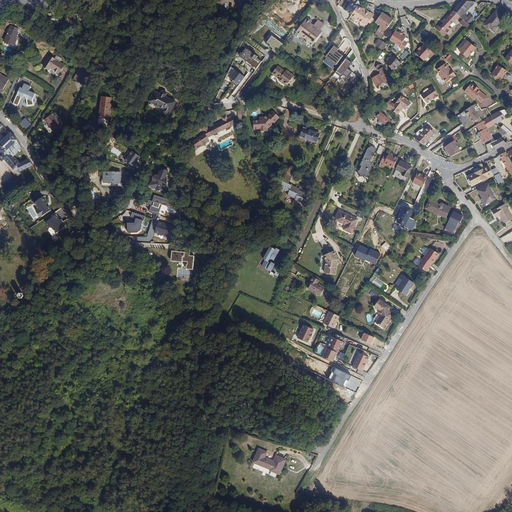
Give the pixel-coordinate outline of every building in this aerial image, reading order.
[(303,10),(292,1),(286,9),(289,12),(287,14),(295,20),(303,10)] [(471,6),(474,2),(461,1),(453,11),(459,16),(463,19),(464,20),(466,17),(462,13),(469,4),(471,6)] [(352,5),(348,2),(344,8),(348,11),(352,5)] [(362,9),(358,6),(350,17),(354,20),(355,18),(362,23),(363,22),(367,25),(369,22),(372,18),(374,15),(370,13),(366,10),(365,11),(362,9)] [(459,16),(453,11),(442,23),(441,22),(435,28),(444,36),(450,29),(448,27),(450,25),(455,21),(459,16)] [(485,24),(490,28),(494,31),(505,19),(496,11),(485,24)] [(379,17),(376,16),(374,19),(373,20),(376,23),(374,25),(375,28),(378,30),(375,33),(381,37),(393,20),(382,13),(379,17)] [(471,25),(474,21),(469,17),(466,22),(470,25),(471,25)] [(319,29),(320,30),(324,25),(317,20),(314,26),(310,23),(312,21),(307,18),(295,34),(295,36),(298,37),(300,37),(301,36),(308,40),(306,42),(312,46),(321,35),(317,32),(319,29)] [(19,29),(11,26),(5,43),(14,46),(17,39),(16,38),(19,29)] [(405,37),(395,31),(390,40),(395,43),(396,42),(401,45),(405,37)] [(416,37),(421,41),(425,35),(420,32),(416,37)] [(283,44),(272,36),(267,44),(273,48),(272,50),(276,53),(283,44)] [(384,50),(387,45),(379,39),(376,44),(384,50)] [(466,57),(468,54),(471,50),(474,46),(466,40),(458,51),(466,57)] [(427,57),(432,52),(425,44),(416,53),(422,59),(426,56),(427,57)] [(339,49),(334,46),(325,57),(336,66),(343,56),(337,51),(339,49)] [(254,55),(246,48),(240,56),(256,68),(261,62),(256,58),(258,56),(255,54),(254,55)] [(445,59),(449,63),(454,59),(450,54),(445,59)] [(51,56),(44,67),(49,70),(50,68),(59,73),(64,65),(60,62),(62,59),(56,56),(55,58),(51,56)] [(398,66),(401,63),(392,56),(386,64),(389,66),(391,68),(393,70),(397,66),(398,66)] [(352,63),(346,59),(336,73),(341,77),(343,75),(348,78),(352,73),(348,69),(352,63)] [(389,86),(393,81),(387,75),(381,65),(378,65),(375,68),(377,71),(378,71),(380,74),(385,82),(389,86)] [(453,80),(458,73),(447,65),(437,77),(447,85),(452,79),(453,80)] [(496,65),(495,67),(499,74),(501,77),(502,78),(506,70),(496,65)] [(81,66),(74,79),(83,83),(90,70),(81,66)] [(285,72),(278,66),(272,73),(279,79),(278,80),(286,86),(294,76),(286,70),(285,72)] [(499,74),(495,67),(491,75),(497,77),(498,75),(501,77),(499,74)] [(239,84),(245,77),(235,69),(229,77),(239,84)] [(0,87),(3,90),(9,80),(0,74),(0,87)] [(385,82),(380,74),(373,79),(377,86),(385,82)] [(36,94),(29,90),(31,86),(24,83),(22,88),(20,87),(13,104),(17,105),(21,98),(26,99),(27,105),(33,104),(32,100),(36,94)] [(485,97),(470,83),(464,90),(473,99),(475,97),(481,102),(485,97)] [(438,95),(433,87),(422,95),(427,103),(433,98),(434,99),(438,96),(438,95)] [(154,92),(149,101),(164,109),(162,112),(147,105),(145,111),(166,121),(175,102),(166,97),(167,94),(162,92),(161,95),(154,92)] [(402,106),(403,107),(406,109),(411,103),(401,96),(391,110),(397,114),(401,110),(400,109),(402,106)] [(102,106),(100,123),(109,124),(112,98),(102,97),(101,106),(102,106)] [(473,123),(481,118),(472,105),(464,111),(473,123)] [(491,115),(487,108),(483,110),(487,118),(491,115)] [(499,111),(491,115),(497,123),(509,115),(503,109),(500,112),(499,111)] [(277,119),(272,111),(266,116),(264,115),(262,117),(258,117),(258,118),(251,118),(250,126),(256,127),(256,129),(264,130),(264,128),(271,122),(272,123),(277,119)] [(55,112),(45,120),(53,131),(61,126),(56,119),(59,117),(55,112)] [(388,119),(381,113),(374,120),(382,127),(388,119)] [(487,118),(484,120),(488,128),(497,123),(491,115),(487,118)] [(207,137),(235,123),(231,116),(227,118),(226,116),(222,118),(223,121),(207,129),(206,127),(203,128),(205,133),(192,142),(196,149),(209,140),(207,137)] [(26,129),(31,124),(25,118),(20,123),(26,129)] [(481,132),(488,128),(484,120),(477,125),(481,132)] [(434,134),(428,127),(425,130),(423,128),(421,130),(422,132),(415,139),(423,145),(434,134)] [(319,133),(303,128),(300,137),(316,142),(319,133)] [(494,138),(488,128),(481,132),(480,133),(482,136),(481,137),(485,143),(494,138)] [(501,138),(504,145),(511,141),(511,137),(510,136),(505,131),(501,128),(498,131),(503,136),(501,138)] [(10,133),(0,143),(0,154),(1,155),(3,153),(7,157),(4,159),(14,168),(18,165),(20,170),(32,165),(28,159),(20,163),(13,155),(17,152),(15,148),(19,144),(15,137),(10,133)] [(442,143),(451,156),(461,151),(454,141),(456,139),(454,136),(442,143)] [(487,145),(488,153),(496,149),(504,145),(501,138),(487,145)] [(360,165),(362,166),(359,172),(362,175),(363,176),(367,177),(372,165),(370,163),(371,162),(369,160),(371,159),(372,157),(370,154),(372,152),(374,153),(376,149),(372,147),(367,150),(360,165)] [(132,167),(140,156),(132,151),(125,161),(132,167)] [(511,162),(506,152),(496,157),(498,160),(501,158),(508,170),(509,170),(511,175),(511,162)] [(385,164),(393,168),(398,158),(389,153),(387,157),(384,155),(381,162),(379,167),(383,169),(385,164)] [(412,167),(400,161),(393,175),(405,180),(412,167)] [(494,176),(488,165),(482,168),(483,169),(475,173),(475,174),(468,177),(469,178),(468,180),(469,183),(471,184),(472,185),(479,182),(479,181),(482,180),(483,182),(488,179),(487,179),(494,176)] [(152,180),(149,184),(153,187),(157,187),(157,190),(163,189),(163,185),(164,184),(166,179),(165,177),(168,170),(165,169),(160,170),(158,174),(156,173),(153,176),(153,180),(152,180)] [(294,172),(286,170),(278,190),(285,193),(285,192),(288,193),(288,195),(295,199),(295,200),(305,204),(307,199),(309,195),(299,190),(300,189),(289,184),(294,172)] [(121,172),(104,172),(104,182),(102,182),(102,185),(123,186),(123,182),(121,182),(121,172)] [(413,184),(423,187),(427,176),(417,172),(413,184)] [(494,176),(499,184),(504,182),(499,173),(494,176)] [(481,189),(478,190),(482,197),(486,204),(496,199),(488,185),(481,189)] [(154,195),(149,212),(157,215),(161,204),(171,208),(174,201),(154,195)] [(51,210),(42,197),(33,203),(38,211),(36,212),(39,218),(51,210)] [(440,205),(430,200),(426,208),(446,218),(450,208),(441,203),(440,205)] [(508,208),(505,204),(492,211),(496,217),(500,215),(505,223),(511,218),(511,210),(510,206),(508,208)] [(413,221),(413,220),(410,218),(413,211),(404,207),(397,222),(405,226),(405,227),(408,228),(411,220),(413,221)] [(351,233),(358,219),(340,211),(335,220),(346,225),(343,230),(351,233)] [(63,228),(55,216),(45,222),(54,234),(63,228)] [(140,230),(143,221),(136,218),(134,223),(127,223),(128,233),(135,232),(137,231),(140,230)] [(417,221),(413,220),(413,221),(411,220),(408,228),(412,231),(417,221)] [(168,237),(172,226),(158,222),(155,233),(168,237)] [(173,251),(172,261),(178,261),(182,261),(182,262),(187,262),(187,268),(193,269),(194,256),(190,256),(191,246),(183,245),(182,252),(173,251)] [(433,263),(439,254),(430,248),(418,265),(426,271),(432,262),(433,263)] [(277,253),(268,249),(262,262),(264,263),(261,269),(271,274),(272,272),(276,274),(274,277),(278,278),(281,271),(272,266),(272,265),(270,264),(270,265),(267,264),(269,260),(273,261),(277,253)] [(333,251),(323,255),(325,261),(324,273),(335,274),(337,259),(333,251)] [(405,295),(413,283),(404,277),(396,289),(405,295)] [(325,284),(316,279),(312,285),(315,287),(312,292),(319,296),(321,299),(327,297),(331,290),(324,286),(325,284)] [(285,281),(281,289),(288,292),(292,285),(285,281)] [(382,301),(373,295),(368,302),(372,305),(374,312),(369,319),(377,324),(384,313),(382,301)] [(329,311),(323,323),(333,328),(339,316),(329,311)] [(304,325),(298,338),(308,343),(310,339),(311,339),(313,334),(312,334),(314,330),(304,325)] [(334,337),(330,346),(340,351),(343,345),(344,346),(345,343),(344,342),(346,338),(338,334),(336,338),(334,337)] [(328,348),(324,357),(334,362),(338,352),(328,348)] [(364,371),(370,357),(360,353),(354,366),(364,371)] [(352,388),(354,382),(349,379),(350,377),(347,375),(348,373),(340,370),(334,383),(342,386),(343,384),(352,388)] [(267,452),(258,449),(253,463),(269,470),(269,471),(277,474),(283,459),(275,456),(273,461),(265,457),(267,452)]
